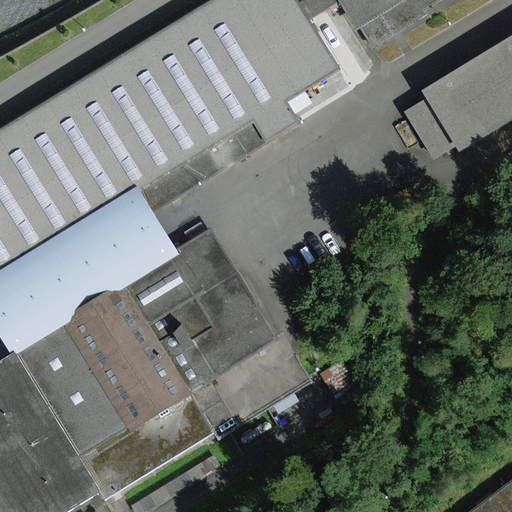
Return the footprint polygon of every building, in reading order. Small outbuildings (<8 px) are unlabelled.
[(292,0),(217,0),(0,132),(0,264),(331,62),(292,0)] [(342,0),(359,26),(402,0),(342,0)] [(511,46),(407,112),(435,158),(511,110),(511,46)] [(274,338),(208,232),(0,359),(0,511),(69,511),(101,493),(105,499),(215,432),(189,390),(274,338)] [(281,334),(274,338),(189,390),(215,432),(219,440),(312,384),(281,334)] [(511,511),(511,477),(465,511),(511,511)]
